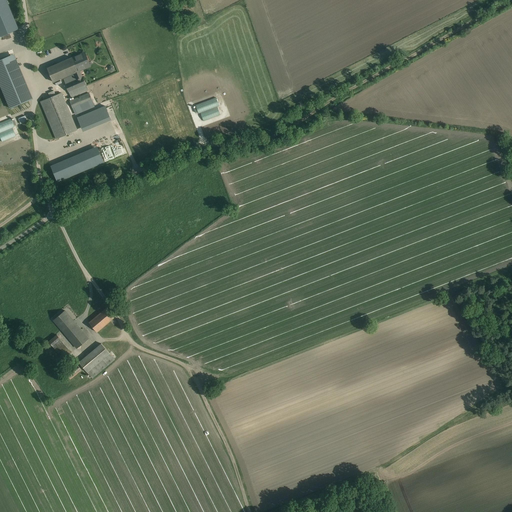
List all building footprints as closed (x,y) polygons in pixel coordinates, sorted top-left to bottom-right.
[(21,29),(8,0),(0,0),(0,35),(1,38),(21,29)] [(84,53),(67,60),(47,68),(53,82),(64,77),(74,73),(80,71),(90,66),(84,53)] [(10,56),(29,101),(33,99),(14,55),(10,56)] [(29,101),(10,56),(0,60),(0,84),(10,108),(29,101)] [(69,94),(86,86),(82,77),(80,71),(74,73),(77,79),(76,80),(66,84),(69,94)] [(66,84),(76,80),(74,75),(64,80),(66,84)] [(86,86),(69,94),(71,97),(88,90),(86,86)] [(62,93),(41,102),(56,139),(65,135),(77,130),(62,93)] [(89,93),(70,101),(73,109),(92,101),(89,93)] [(204,120),(221,115),(219,106),(220,105),(218,98),(196,104),(199,113),(201,112),(204,120)] [(82,115),(97,109),(96,106),(81,113),(82,115)] [(19,118),(21,124),(28,121),(26,115),(19,118)] [(11,119),(0,123),(0,133),(14,127),(11,119)] [(0,133),(0,135),(2,142),(16,136),(13,129),(0,133)] [(58,181),(106,164),(100,146),(51,164),(58,181)] [(106,309),(89,323),(97,332),(104,327),(103,327),(114,318),(106,309)] [(74,321),(65,311),(54,320),(62,330),(74,321)] [(89,339),(74,321),(62,330),(78,348),(89,339)] [(72,352),(58,335),(50,341),(64,359),(72,352)] [(93,352),(101,361),(110,353),(102,344),(93,352)] [(93,352),(80,362),(88,372),(101,361),(93,352)] [(101,361),(88,372),(93,378),(115,360),(110,353),(101,361)] [(80,367),(69,374),(72,379),(83,372),(83,371),(80,367)]
